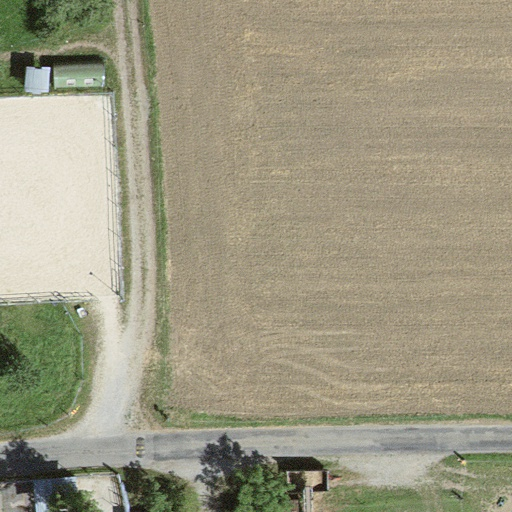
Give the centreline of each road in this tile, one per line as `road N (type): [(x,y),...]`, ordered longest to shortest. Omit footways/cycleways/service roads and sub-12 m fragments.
road 1 (unclassified): [(511,435),(99,446),(0,458)]
road 2 (track): [(99,446),(124,344),(120,0)]
